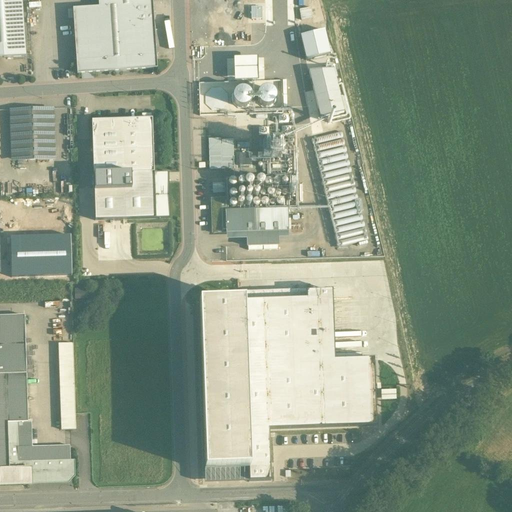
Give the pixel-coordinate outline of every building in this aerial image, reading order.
[(0,0),(0,56),(26,55),(22,0),(0,0)] [(151,0),(97,0),(98,8),(72,10),(76,75),(156,69),(151,0)] [(329,54),(323,31),(300,37),(306,60),(329,54)] [(256,59),(233,60),(234,82),(256,82),(256,59)] [(333,70),(308,71),(320,119),(343,113),(333,70)] [(256,82),(234,82),(199,83),(199,116),(283,114),(282,81),(256,82)] [(54,110),(9,112),(11,162),(55,161),(54,110)] [(168,173),(153,174),(151,120),(91,122),(93,175),(95,221),(169,218),(168,173)] [(294,137),(266,138),(267,178),(295,177),(294,137)] [(228,145),(208,146),(209,170),(229,169),(228,145)] [(267,178),(225,179),(225,199),(226,212),(286,210),(296,210),(295,177),(267,178)] [(225,199),(211,200),(212,234),(226,233),(225,212),(226,212),(225,199)] [(226,212),(225,212),(226,233),(287,232),(286,210),(226,212)] [(69,238),(11,239),(12,277),(70,276),(69,238)] [(89,299),(89,288),(77,288),(78,299),(89,299)] [(270,482),(268,430),(375,427),(373,361),(333,362),(331,292),(305,293),(305,291),(243,293),(243,303),(198,304),(204,484),(270,482)] [(17,462),(70,461),(69,447),(31,448),(31,423),(27,423),(24,316),(0,316),(0,485),(18,485),(17,462)] [(72,344),(58,345),(61,430),(75,430),(72,344)] [(70,461),(17,462),(18,485),(29,484),(29,480),(32,478),(36,477),(39,480),(42,477),(46,480),(49,476),(52,480),(56,476),(59,479),(63,476),(66,479),(70,475),(68,473),(70,470),(68,468),(70,465),(70,461)]
